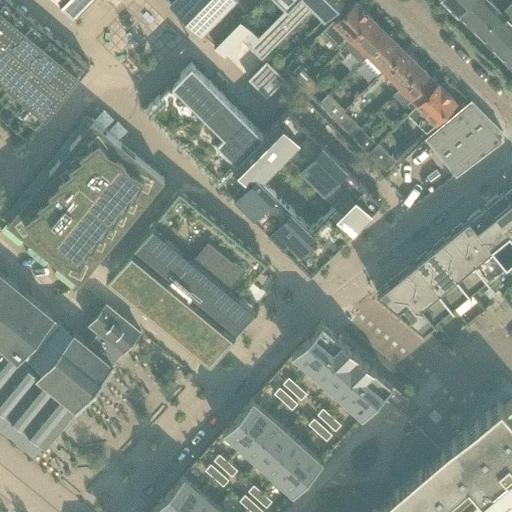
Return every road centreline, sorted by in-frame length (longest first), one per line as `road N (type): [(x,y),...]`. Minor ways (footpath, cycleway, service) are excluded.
road 1 (residential): [(318,293),(88,83)]
road 2 (residential): [(318,293),(115,511)]
road 3 (residential): [(511,372),(492,348),(452,381),(338,279)]
road 4 (residential): [(511,153),(338,279)]
road 5 (residential): [(390,0),(511,119)]
road 6 (residential): [(0,190),(88,83)]
